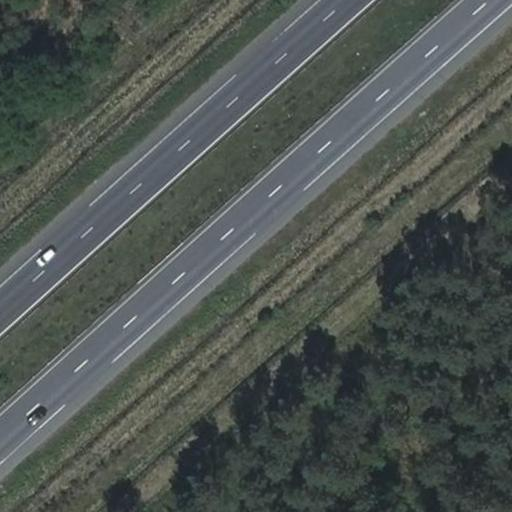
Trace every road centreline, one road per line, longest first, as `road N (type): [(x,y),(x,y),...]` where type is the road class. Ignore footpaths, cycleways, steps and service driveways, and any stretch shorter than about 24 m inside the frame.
road 1 (motorway): [(0,442),(497,0)]
road 2 (motorway): [(353,0),(0,312)]
